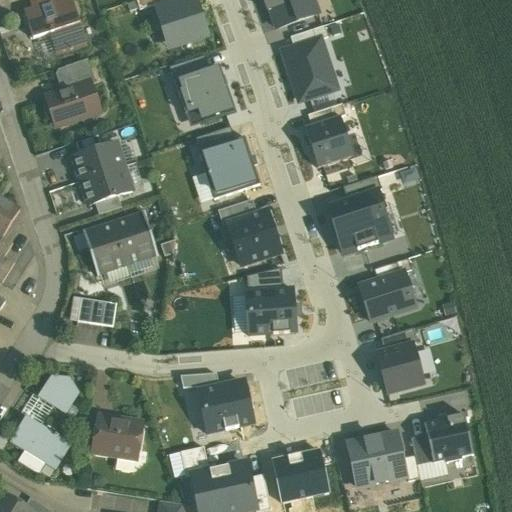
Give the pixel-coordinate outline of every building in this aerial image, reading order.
[(31,12),(24,14),(32,41),(49,36),(55,55),(85,45),(70,0),(67,0),(66,1),(31,12)] [(27,0),(28,0),(31,12),(66,1),(65,0),(27,0)] [(169,51),(207,38),(194,0),(191,0),(156,12),(169,51)] [(312,0),(262,0),(268,14),(269,14),(275,31),(318,16),(312,0)] [(324,28),(290,40),(294,51),(319,42),(328,39),(324,28)] [(319,42),(294,51),(283,54),(300,104),(336,92),(319,42)] [(168,70),(173,84),(207,72),(202,59),(168,70)] [(87,61),(64,69),(71,91),(89,85),(90,86),(94,85),(87,61)] [(188,130),(235,114),(219,68),(207,72),(173,84),(188,130)] [(71,91),(45,100),(54,127),(98,113),(90,86),(89,85),(71,91)] [(342,107),(308,118),(312,128),(339,119),(345,117),(342,107)] [(353,158),(339,119),(312,128),(304,131),(318,170),(353,158)] [(195,141),(199,154),(234,142),(230,130),(195,141)] [(98,138),(75,145),(78,156),(101,149),(98,138)] [(199,154),(215,202),(260,187),(244,139),(234,142),(199,154)] [(78,156),(76,157),(72,158),(80,183),(124,169),(115,144),(78,156)] [(124,169),(80,183),(88,208),(93,207),(93,206),(95,206),(117,198),(132,194),(124,169)] [(377,179),(342,190),(347,203),(377,193),(381,192),(377,179)] [(347,203),(330,209),(339,238),(337,239),(344,257),(391,242),(382,214),(384,213),(377,193),(347,203)] [(117,198),(95,206),(98,217),(121,210),(117,198)] [(19,212),(0,200),(0,240),(1,241),(2,239),(19,212)] [(227,226),(256,217),(252,202),(218,213),(223,229),(227,228),(227,226)] [(256,217),(227,226),(227,228),(241,268),(280,255),(276,242),(277,241),(273,227),(271,227),(267,214),(256,217)] [(141,216),(120,223),(120,222),(118,223),(107,227),(105,227),(84,234),(83,234),(96,278),(98,277),(155,258),(157,258),(143,215),(141,215),(141,216)] [(1,241),(0,241),(0,264),(4,259),(12,246),(2,239),(1,241)] [(0,264),(0,284),(1,285),(14,265),(4,259),(0,264)] [(407,262),(374,272),(377,284),(405,275),(411,273),(407,262)] [(247,280),(248,295),(283,293),(281,272),(247,280)] [(377,284),(358,290),(369,324),(416,309),(405,275),(377,284)] [(245,296),(249,339),(296,335),(293,292),(283,293),(248,295),(245,296)] [(69,324),(78,325),(81,301),(73,300),(69,324)] [(92,303),(81,301),(78,325),(88,327),(92,303)] [(104,305),(92,303),(88,327),(100,328),(104,305)] [(116,307),(104,305),(100,328),(112,330),(116,307)] [(381,342),(384,355),(412,347),(417,345),(413,331),(381,342)] [(384,355),(377,357),(387,396),(422,387),(412,347),(384,355)] [(216,377),(181,380),(183,391),(197,391),(218,389),(216,377)] [(69,380),(51,379),(38,400),(52,408),(39,429),(25,420),(10,445),(23,453),(17,464),(38,477),(44,466),(54,472),(69,448),(60,442),(74,421),(64,416),(77,395),(69,380)] [(218,389),(197,391),(207,437),(254,427),(245,387),(219,393),(218,389)] [(98,419),(87,417),(83,441),(95,442),(98,419)] [(464,418),(424,426),(426,438),(432,465),(433,467),(444,465),(445,467),(461,463),(461,461),(473,459),(464,418)] [(141,426),(98,419),(95,442),(93,455),(135,462),(136,456),(140,453),(141,445),(138,441),(141,426)] [(346,448),(356,492),(407,480),(403,462),(397,437),(346,448)] [(432,465),(426,438),(411,442),(414,459),(416,469),(432,465)] [(181,456),(186,479),(191,478),(208,474),(203,451),(181,456)] [(319,451),(270,462),(280,506),(328,496),(319,451)] [(416,469),(414,459),(403,462),(407,480),(408,485),(420,483),(416,469)] [(198,511),(255,511),(249,482),(248,482),(244,466),(208,474),(191,478),(198,511)] [(255,511),(270,511),(263,479),(249,482),(255,511)] [(26,511),(23,510),(1,496),(0,498),(0,511),(26,511)] [(49,511),(30,500),(23,510),(26,511),(49,511)] [(184,511),(183,507),(159,503),(157,511),(184,511)]
